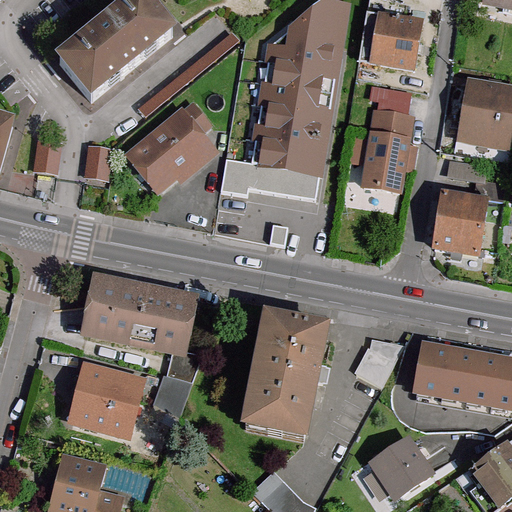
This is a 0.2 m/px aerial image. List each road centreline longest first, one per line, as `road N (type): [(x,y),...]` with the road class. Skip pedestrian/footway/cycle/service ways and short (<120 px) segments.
road 1 (residential): [(402,299),(53,231)]
road 2 (residential): [(453,0),(402,299)]
road 3 (residential): [(53,231),(0,438)]
